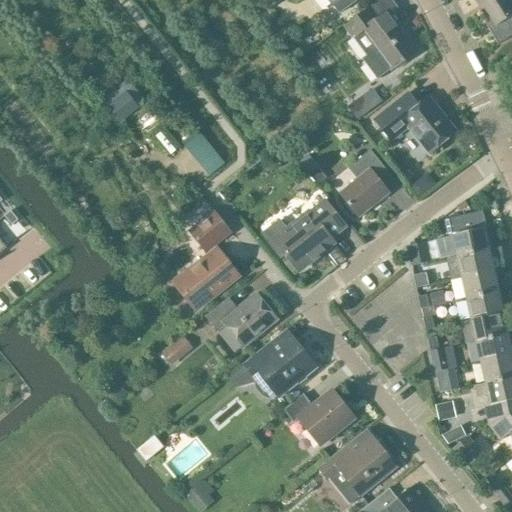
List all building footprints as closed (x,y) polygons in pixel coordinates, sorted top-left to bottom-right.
[(276,7),(270,0),(267,0),(264,2),(271,11),(276,7)] [(329,0),(339,14),(357,0),(329,0)] [(479,0),(486,10),(502,0),(479,0)] [(511,0),(502,0),(486,10),(493,22),(487,26),(498,45),(511,36),(511,0)] [(370,8),(344,27),(353,40),(363,33),(375,50),(367,56),(367,64),(366,64),(377,80),(391,70),(391,71),(417,52),(388,12),(378,19),(370,8)] [(105,106),(117,121),(120,125),(125,121),(141,109),(126,90),(105,106)] [(391,144),(410,129),(430,154),(457,132),(429,97),(418,106),(408,93),(373,122),(391,144)] [(185,147),(210,177),(225,164),(200,134),(185,147)] [(347,169),(356,180),(339,193),(359,218),(390,193),(383,185),(392,177),(369,151),(347,169)] [(319,169),(310,176),(318,186),(326,178),(319,169)] [(345,227),(325,202),(288,231),(280,220),(262,234),(281,258),(286,254),(299,271),(334,244),(330,239),(345,227)] [(11,211),(4,216),(12,226),(18,220),(11,211)] [(457,257),(489,250),(485,229),(486,229),(482,211),(444,220),(448,238),(452,237),(457,257)] [(210,255),(196,267),(194,265),(183,274),(184,276),(174,284),(195,311),(239,275),(214,244),(230,232),(215,213),(191,232),(210,255)] [(420,244),(408,246),(412,266),(424,263),(420,244)] [(495,257),(491,258),(489,250),(457,257),(447,259),(452,280),(462,278),(461,278),(494,271),(500,269),(498,259),(495,257)] [(494,271),(461,278),(462,278),(466,299),(499,292),(494,271)] [(426,273),(413,276),(416,288),(429,285),(426,273)] [(444,292),(427,295),(429,307),(446,304),(444,292)] [(499,292),(466,299),(471,320),(489,316),(504,313),(499,292)] [(218,330),(225,324),(244,348),(277,321),(256,294),(236,310),(228,300),(207,317),(218,330)] [(427,295),(418,297),(421,309),(429,307),(427,295)] [(82,313),(78,305),(64,311),(68,319),(82,313)] [(471,320),(461,322),(466,343),(508,334),(506,326),(510,325),(511,322),(510,312),(504,313),(489,316),(471,320)] [(432,315),(423,317),(426,331),(434,329),(432,315)] [(511,350),(508,334),(466,343),(466,344),(476,342),(480,362),(511,355),(511,350)] [(183,336),(161,354),(172,366),(193,349),(183,336)] [(430,351),(439,349),(436,337),(427,339),(430,351)] [(244,367),(255,379),(254,382),(254,385),(254,387),(255,390),(256,392),(258,394),(260,396),(262,397),(264,398),(267,399),(270,399),(272,402),(315,367),(297,346),(280,360),(269,347),(244,367)] [(439,349),(430,351),(435,372),(448,370),(443,349),(439,349)] [(511,355),(480,362),(485,383),(511,377),(511,355)] [(255,379),(244,367),(243,366),(228,378),(237,389),(254,385),(254,382),(255,379)] [(485,384),(474,386),(476,398),(488,396),(490,405),(484,406),(489,425),(511,414),(511,377),(485,383),(485,384)] [(450,378),(437,380),(440,393),(452,390),(450,378)] [(293,424),(301,417),(322,445),(353,420),(330,392),(312,406),(303,394),(283,410),(293,424)] [(435,405),(438,416),(438,419),(438,422),(456,418),(453,402),(435,405)] [(511,414),(489,425),(500,440),(509,433),(511,437),(511,414)] [(453,449),(468,467),(483,456),(468,437),(453,449)] [(347,448),(319,471),(325,479),(328,482),(330,480),(339,473),(349,485),(339,492),(349,505),(359,497),(377,482),(396,467),(377,444),(358,459),(348,447),(347,448)] [(311,477),(302,484),(308,493),(318,486),(311,477)] [(204,480),(184,496),(194,509),(214,492),(204,480)] [(498,480),(491,486),(499,496),(506,491),(498,480)] [(381,511),(386,508),(389,511),(427,511),(429,511),(422,502),(427,498),(416,484),(397,499),(389,489),(360,511),(381,511)]
